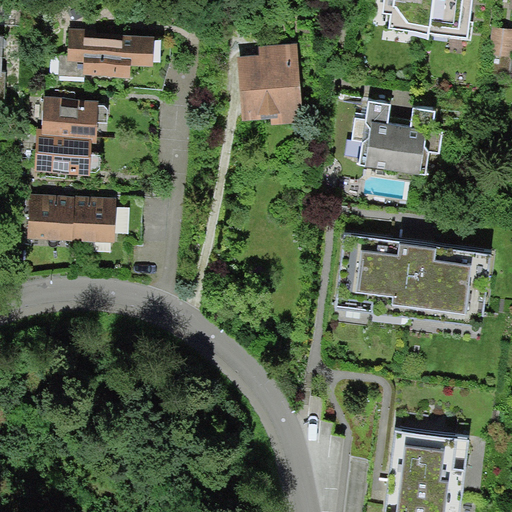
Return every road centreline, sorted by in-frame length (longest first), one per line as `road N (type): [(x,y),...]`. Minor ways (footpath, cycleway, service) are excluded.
road 1 (residential): [(160,305),(191,33)]
road 2 (residential): [(307,511),(288,429),(267,391),(222,343),(160,305)]
road 3 (residential): [(160,305),(85,290),(25,295),(0,306)]
